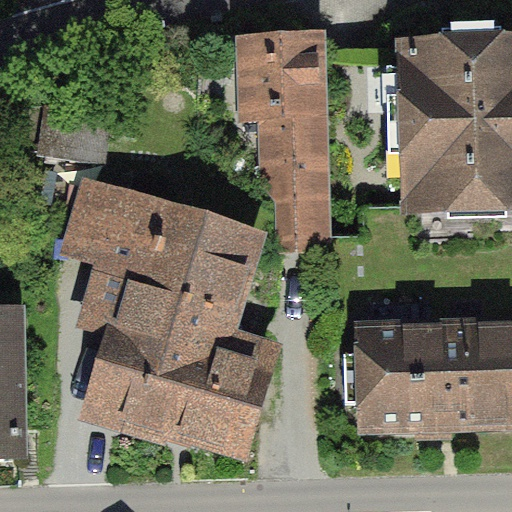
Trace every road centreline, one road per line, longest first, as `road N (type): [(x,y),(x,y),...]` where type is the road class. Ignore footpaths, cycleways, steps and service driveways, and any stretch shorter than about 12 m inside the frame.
road 1 (residential): [(511,497),(22,511)]
road 2 (residential): [(188,0),(0,47)]
